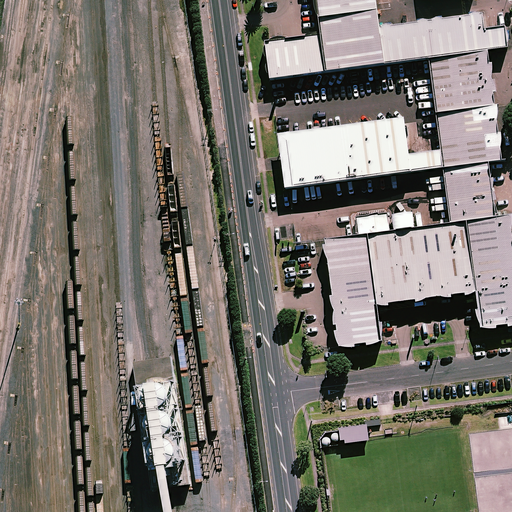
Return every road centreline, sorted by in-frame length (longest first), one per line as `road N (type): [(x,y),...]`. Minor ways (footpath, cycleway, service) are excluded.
road 1 (secondary): [(273,393),(219,0)]
road 2 (residential): [(273,393),(511,361)]
road 3 (secondary): [(290,511),(273,393)]
